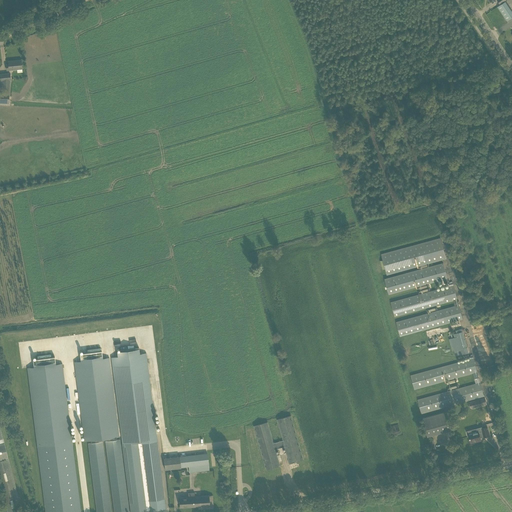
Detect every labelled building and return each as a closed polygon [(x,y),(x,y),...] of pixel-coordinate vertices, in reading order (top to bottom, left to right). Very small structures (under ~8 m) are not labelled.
[(507,21),(511,17),(511,10),(505,1),(501,4),(497,7),(507,21)] [(6,65),(7,71),(22,69),(21,60),(8,61),(8,64),(6,65)] [(0,92),(8,93),(9,84),(10,80),(11,80),(10,73),(0,74),(0,75),(0,74),(0,92)] [(8,93),(0,92),(0,103),(7,104),(8,97),(8,93)] [(382,254),(387,274),(446,258),(441,237),(382,254)] [(444,262),(385,278),(389,294),(443,279),(445,283),(449,282),(444,262)] [(449,286),(390,302),(394,316),(453,300),(454,306),(396,322),(400,336),(462,319),(453,285),(449,286)] [(454,334),(455,337),(451,339),(454,351),(455,351),(457,356),(468,353),(463,331),(454,334)] [(110,357),(130,511),(140,511),(166,509),(146,353),(140,354),(139,348),(117,351),(117,356),(110,357)] [(81,361),(74,362),(84,441),(119,437),(109,357),(103,358),(102,350),(80,353),(81,361)] [(480,382),(473,358),(473,355),(469,356),(470,359),(410,375),(414,389),(472,373),(475,384),(417,400),(421,413),(479,397),(484,396),(484,395),(480,382)] [(34,367),(27,368),(37,447),(72,443),(62,363),(55,364),(55,356),(33,359),(34,367)] [(473,401),(469,402),(471,409),(475,407),(487,404),(485,397),(473,401)] [(446,411),(423,418),(428,437),(451,430),(446,411)] [(267,422),(254,426),(266,469),(280,466),(275,449),(285,446),(289,463),(303,459),(298,443),(291,416),(277,419),(283,440),(273,443),(267,422)] [(393,435),(401,433),(398,424),(390,426),(393,435)] [(487,427),(482,428),(482,429),(481,428),(467,432),(468,437),(469,436),(471,443),(481,440),(480,437),(483,436),(484,437),(489,435),(487,427)] [(0,487),(6,511),(11,511),(22,509),(21,507),(20,507),(19,502),(0,428),(0,487)] [(119,437),(84,441),(93,511),(120,511),(129,511),(119,437)] [(81,511),(72,443),(37,447),(45,511),(81,511)] [(179,456),(181,467),(188,467),(189,473),(194,472),(193,468),(197,468),(197,471),(209,470),(207,453),(179,456)] [(165,469),(181,467),(179,456),(164,458),(165,469)] [(207,499),(194,501),(195,508),(208,506),(208,507),(216,506),(213,484),(205,485),(207,499)]
